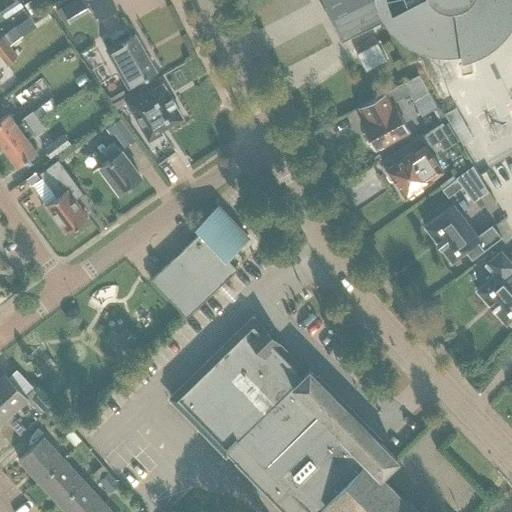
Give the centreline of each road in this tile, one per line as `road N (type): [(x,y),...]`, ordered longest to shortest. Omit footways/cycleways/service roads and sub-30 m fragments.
road 1 (tertiary): [(511,457),(374,320),(271,147)]
road 2 (residential): [(63,290),(271,147)]
road 3 (tertiary): [(271,147),(203,0)]
